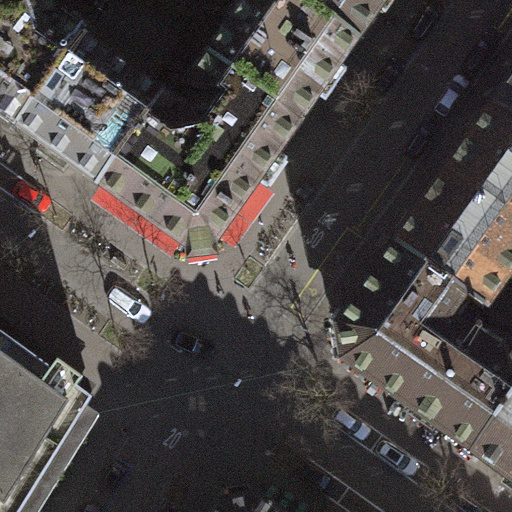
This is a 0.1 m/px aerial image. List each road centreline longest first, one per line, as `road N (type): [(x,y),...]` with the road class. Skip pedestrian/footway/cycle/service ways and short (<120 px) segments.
road 1 (residential): [(264,317),(490,0)]
road 2 (residential): [(0,222),(217,379)]
road 3 (residential): [(217,379),(410,511)]
